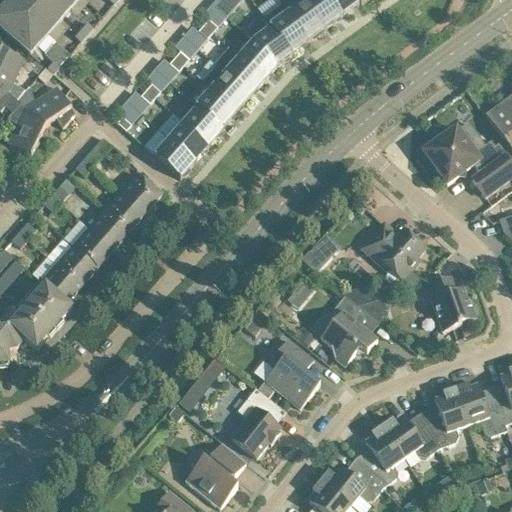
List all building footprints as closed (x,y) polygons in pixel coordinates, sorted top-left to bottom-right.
[(47,0),(11,0),(9,3),(48,37),(66,17),(47,0)] [(47,0),(66,17),(80,0),(47,0)] [(234,12),(220,0),(218,0),(212,7),(227,20),(234,12)] [(292,0),(281,8),(308,44),(317,37),(318,39),(325,34),(323,32),(325,31),(302,0),(292,0)] [(329,0),(302,0),(325,31),(343,18),(329,0)] [(355,0),(329,0),(343,18),(360,6),(355,0)] [(48,37),(9,3),(0,13),(0,30),(31,57),(48,37)] [(281,8),(265,20),(291,56),(308,44),(281,8)] [(264,23),(245,37),(253,43),(277,70),(292,58),(291,56),(265,20),(263,22),(264,23)] [(208,24),(203,30),(212,38),(217,32),(208,24)] [(87,26),(83,31),(89,36),(93,31),(87,26)] [(203,30),(197,36),(206,44),(212,38),(203,30)] [(89,36),(83,31),(75,40),(81,45),(89,36)] [(253,43),(238,60),(265,83),(277,70),(253,43)] [(0,88),(8,95),(12,87),(24,62),(0,50),(0,88)] [(179,56),(174,62),(183,70),(188,64),(179,56)] [(238,60),(224,76),(251,99),(265,83),(238,60)] [(174,62),(169,68),(178,76),(183,70),(174,62)] [(27,73),(35,79),(36,80),(43,72),(35,64),(27,73)] [(47,72),(53,77),(59,70),(53,65),(47,72)] [(203,86),(210,92),(236,115),(251,99),(224,76),(217,70),(203,86)] [(47,72),(46,71),(37,80),(45,87),(53,77),(47,72)] [(12,87),(8,95),(13,100),(17,103),(25,93),(12,87)] [(0,114),(1,115),(5,110),(13,100),(8,95),(0,88),(0,114)] [(151,88),(145,94),(154,102),(160,96),(151,88)] [(57,91),(26,112),(45,129),(56,122),(63,132),(75,118),(57,91)] [(210,92),(196,108),(223,131),(236,115),(210,92)] [(145,94),(140,100),(149,108),(154,102),(145,94)] [(27,97),(20,101),(26,110),(33,105),(27,97)] [(511,98),(486,118),(504,143),(511,153),(511,98)] [(5,110),(12,116),(21,107),(17,103),(13,100),(5,110)] [(190,103),(176,120),(183,126),(209,149),(224,132),(223,131),(196,108),(190,103)] [(21,107),(12,116),(8,121),(17,129),(8,148),(31,159),(45,129),(26,112),(21,107)] [(122,120),(117,126),(126,134),(131,129),(122,120)] [(183,126),(169,142),(195,165),(209,149),(183,126)] [(511,153),(504,143),(495,149),(491,144),(474,156),(456,132),(442,142),(439,139),(418,155),(433,175),(436,173),(447,188),(474,168),(481,177),(472,184),(485,201),(511,180),(511,153)] [(111,149),(103,142),(84,163),(92,170),(111,149)] [(169,142),(154,159),(180,182),(195,165),(169,142)] [(92,170),(84,163),(76,172),(84,180),(92,170)] [(137,178),(121,196),(146,217),(162,199),(137,178)] [(68,181),(52,199),(60,207),(76,189),(68,181)] [(121,196),(105,214),(130,235),(146,217),(121,196)] [(60,207),(52,200),(44,208),(52,215),(60,207)] [(105,214),(89,232),(114,253),(130,235),(105,214)] [(511,219),(499,224),(504,236),(511,242),(511,219)] [(28,226),(20,235),(28,243),(36,234),(28,226)] [(362,252),(377,265),(380,263),(403,284),(420,265),(417,263),(426,253),(404,234),(399,240),(384,227),(362,252)] [(89,232),(73,249),(98,271),(114,253),(89,232)] [(28,243),(20,235),(12,244),(21,251),(28,243)] [(326,237),(301,263),(315,276),(340,250),(326,237)] [(73,249),(57,267),(82,289),(98,271),(73,249)] [(0,257),(0,274),(13,261),(4,253),(0,257)] [(16,264),(0,282),(0,299),(25,271),(16,264)] [(40,286),(44,290),(66,307),(82,289),(57,267),(40,286)] [(430,288),(435,303),(432,304),(443,336),(461,329),(461,327),(475,322),(469,303),(466,304),(463,293),(456,296),(450,281),(430,288)] [(295,294),(306,302),(312,294),(302,286),(295,294)] [(373,305),(381,302),(383,301),(400,295),(398,289),(391,292),(390,288),(370,295),(373,305)] [(44,290),(27,309),(54,333),(72,313),(44,290)] [(379,327),(357,310),(344,300),(333,315),(336,324),(321,342),(331,351),(335,361),(345,370),(355,357),(354,353),(360,352),(367,357),(377,344),(370,338),(379,327)] [(373,305),(357,310),(377,325),(381,319),(383,309),(381,302),(373,305)] [(27,309),(7,333),(16,352),(24,343),(36,353),(54,333),(27,309)] [(258,317),(245,332),(255,340),(267,324),(258,317)] [(7,333),(0,333),(0,369),(9,368),(8,352),(16,352),(7,333)] [(315,340),(305,333),(299,340),(309,348),(315,340)] [(274,373),(265,385),(300,412),(320,387),(299,371),(308,359),(288,343),(268,368),(274,373)] [(214,363),(179,407),(189,415),(224,371),(214,363)] [(503,388),(492,392),(507,435),(505,429),(511,426),(511,372),(508,373),(509,377),(500,380),(503,388)] [(467,388),(455,392),(468,429),(480,425),(485,437),(491,440),(507,435),(492,392),(480,395),(478,388),(469,391),(467,388)] [(437,410),(421,416),(440,452),(455,447),(458,440),(456,434),(468,429),(455,392),(443,396),(444,400),(435,403),(437,410)] [(238,415),(247,422),(232,442),(256,462),(281,432),(276,428),(286,416),(256,393),(238,415)] [(184,418),(175,411),(169,418),(178,425),(184,418)] [(392,422),(382,430),(404,462),(415,455),(419,460),(426,462),(440,452),(421,416),(407,426),(402,420),(394,425),(392,422)] [(370,452),(356,462),(383,492),(397,482),(398,475),(394,470),(404,462),(382,430),(371,437),(373,440),(365,446),(370,452)] [(212,464),(209,467),(203,463),(185,485),(218,511),(220,511),(238,490),(229,484),(232,480),(235,482),(246,467),(222,447),(210,462),(212,464)] [(328,474),(320,485),(351,509),(359,499),(366,505),(373,504),(383,492),(356,462),(345,475),(337,469),(331,477),(328,474)] [(476,481),(480,493),(493,488),(487,476),(476,481)] [(448,480),(442,484),(449,495),(456,490),(448,480)] [(312,511),(348,511),(351,509),(320,485),(312,495),(315,497),(309,505),(315,510),(312,511)] [(190,511),(169,494),(154,511),(190,511)]
